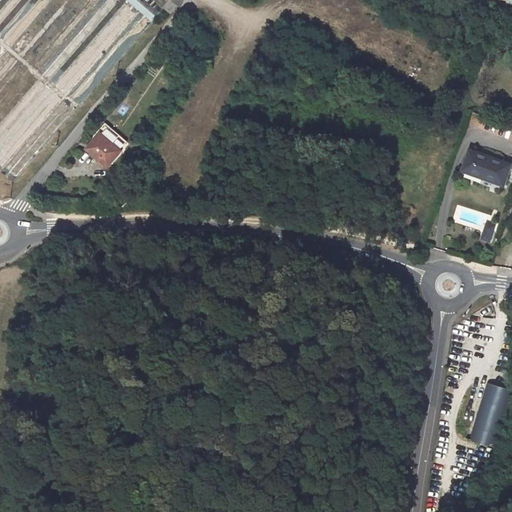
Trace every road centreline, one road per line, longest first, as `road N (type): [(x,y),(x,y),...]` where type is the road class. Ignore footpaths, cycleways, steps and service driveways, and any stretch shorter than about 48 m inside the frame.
road 1 (tertiary): [(19,232),(225,226),(329,240),(429,277)]
road 2 (unclassified): [(10,214),(194,0)]
road 3 (tertiary): [(441,304),(416,511)]
